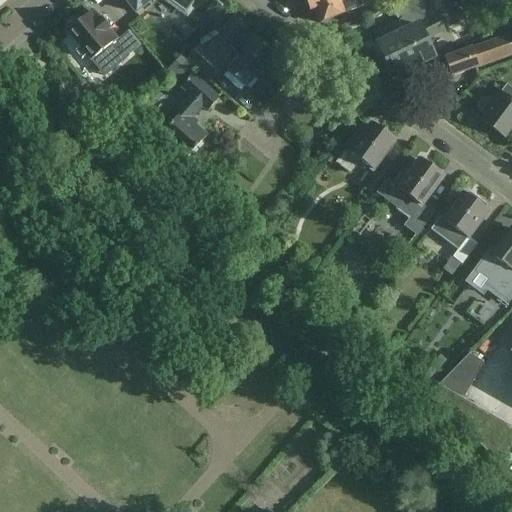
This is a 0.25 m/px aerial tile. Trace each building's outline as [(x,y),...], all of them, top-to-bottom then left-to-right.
[(124,0),(136,13),(151,0),(167,0),(186,13),(195,0),(124,0)] [(362,5),(360,0),(304,0),(309,10),(314,9),(319,23),(344,12),(345,13),(362,5)] [(403,0),(390,5),(402,31),(377,43),(392,75),(433,56),(425,40),(443,31),(435,15),(428,0),(403,0)] [(69,31),(68,32),(97,67),(104,76),(130,55),(141,46),(128,32),(116,42),(115,40),(116,39),(108,29),(109,28),(100,18),(99,19),(93,12),(79,23),(76,21),(68,27),(69,31)] [(233,17),(217,33),(229,43),(231,41),(240,49),(241,48),(244,51),(225,72),(226,73),(223,76),(231,83),(235,80),(244,88),(259,71),(263,74),(276,59),(251,36),(251,37),(242,29),(244,27),(233,17)] [(511,54),(511,35),(511,33),(444,58),(451,76),(511,54)] [(224,69),(198,46),(186,58),(212,82),(224,69)] [(192,65),(181,55),(168,68),(179,79),(192,65)] [(217,98),(191,75),(180,87),(189,95),(175,111),(179,114),(158,138),(184,161),(205,137),(188,121),(201,106),(207,111),(217,98)] [(481,99),(477,104),(478,110),(485,115),(480,121),(503,137),(511,125),(511,101),(498,92),(491,101),(487,98),(481,99)] [(383,133),(372,125),(360,141),(355,138),(346,150),(347,151),(338,164),(351,173),(360,161),(373,171),(394,141),(391,139),(393,137),(385,131),(383,133)] [(341,151),(334,146),(324,159),(331,165),(341,151)] [(423,159),(422,158),(408,176),(403,173),(394,186),(394,187),(385,199),(410,217),(403,226),(417,236),(434,212),(423,203),(443,178),(440,176),(442,173),(433,167),(431,170),(421,162),(423,159)] [(477,203),(465,194),(453,210),(452,209),(443,220),(439,217),(430,230),(457,250),(466,238),(467,239),(488,211),(484,208),(486,205),(479,200),(477,203)] [(488,253),(475,271),(489,281),(486,285),(509,303),(511,298),(511,229),(511,230),(492,256),(488,253)] [(320,275),(313,283),(326,293),(332,284),(320,275)] [(374,327),(361,316),(354,325),(367,335),(374,327)] [(433,352),(413,379),(426,388),(445,361),(433,352)] [(483,363),(469,355),(429,396),(452,419),(465,395),(483,363)]
